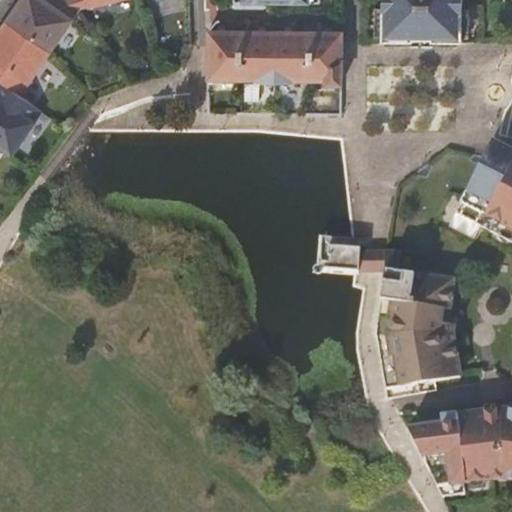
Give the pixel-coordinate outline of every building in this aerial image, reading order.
[(78,4),(72,0),(16,0),(4,18),(48,48),(78,4)] [(511,0),(382,0),(383,38),(463,39),(463,0),(511,0)] [(48,48),(4,18),(0,24),(0,79),(18,92),(48,48)] [(342,81),(342,28),(208,27),(207,75),(256,75),(256,78),(294,78),(294,76),(326,76),(326,81),(342,81)] [(18,92),(0,79),(0,144),(10,152),(41,108),(18,92)] [(511,148),(495,139),(453,222),(478,235),(484,224),(511,238),(511,148)] [(387,269),(387,251),(372,251),(362,252),(362,247),(322,247),(323,274),(361,273),(360,270),(371,270),(387,269)] [(401,251),(387,251),(387,269),(378,333),(387,389),(420,383),(462,375),(455,332),(457,317),(450,316),(456,279),(400,271),(401,251)] [(420,383),(387,389),(389,398),(394,397),(422,392),(420,383)] [(511,408),(504,408),(443,416),(444,423),(410,428),(439,487),(505,479),(511,479),(511,408)]
